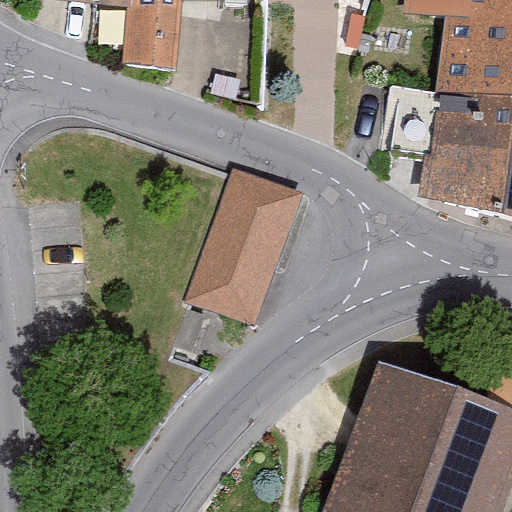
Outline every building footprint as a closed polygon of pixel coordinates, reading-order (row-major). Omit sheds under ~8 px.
[(141,14),(140,0),(70,0),(71,6),(71,14),(141,14)] [(273,7),(272,0),(140,0),(141,14),(137,69),(180,76),(190,7),(273,7)] [(451,24),(442,101),(511,109),(511,0),(411,0),(410,20),(451,24)] [(439,165),(439,200),(511,223),(511,109),(442,101),(405,96),(400,159),(439,165)] [(304,205),(238,182),(193,309),(260,332),(304,205)] [(511,415),(375,371),(328,511),(509,511),(511,504),(511,415)]
